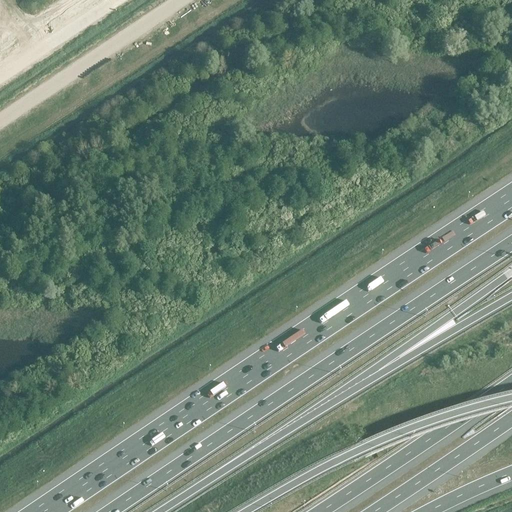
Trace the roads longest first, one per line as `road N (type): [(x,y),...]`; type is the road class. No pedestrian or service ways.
road 1 (motorway): [(511,198),(40,511)]
road 2 (motorway): [(511,242),(110,511)]
road 3 (motorway): [(243,511),(380,440),(511,397)]
road 4 (motorway): [(159,511),(368,377)]
road 5 (motorway): [(318,511),(511,381)]
road 6 (unclassified): [(0,120),(179,0)]
road 7 (motorway): [(511,271),(368,377)]
road 8 (motorway): [(372,511),(511,417)]
road 9 (motorway): [(368,377),(511,296)]
